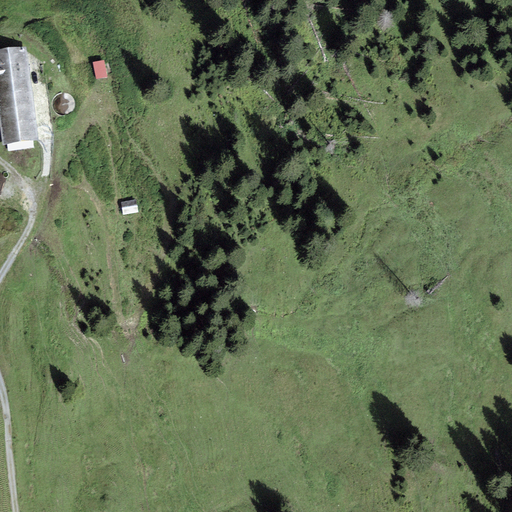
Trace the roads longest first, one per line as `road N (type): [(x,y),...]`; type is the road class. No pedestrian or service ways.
road 1 (track): [(0,276),(31,218),(0,160)]
road 2 (track): [(15,511),(0,387)]
